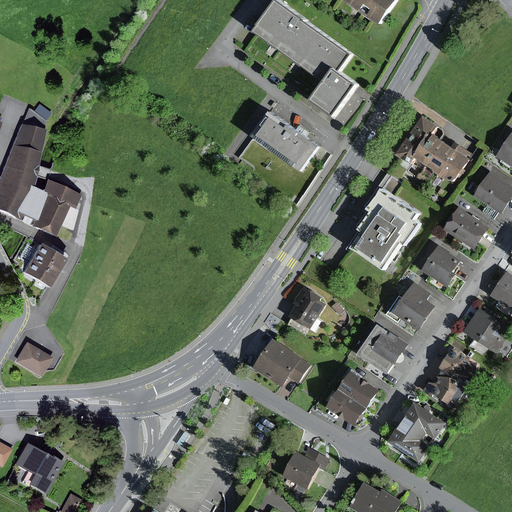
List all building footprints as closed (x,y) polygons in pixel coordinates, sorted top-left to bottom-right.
[(349,0),(380,21),(394,0),(349,0)] [(258,31),(307,67),(329,38),(279,2),(258,31)] [(328,81),(314,101),(337,117),(359,86),(340,73),(353,56),(329,38),(307,67),(328,81)] [(304,172),(322,148),(274,112),(256,137),(304,172)] [(422,118),(396,155),(410,165),(416,157),(449,180),(464,160),(431,137),(437,128),(422,118)] [(0,169),(0,209),(55,237),(68,209),(71,210),(77,199),(45,183),(40,194),(28,187),(43,131),(18,122),(0,169)] [(511,134),(497,157),(511,166),(511,134)] [(511,187),(490,174),(476,196),(489,205),(484,213),(494,219),(500,211),(503,213),(511,198),(511,187)] [(353,249),(386,271),(405,244),(409,247),(423,225),(418,221),(423,214),(385,188),(369,211),(372,213),(360,230),(364,233),(353,249)] [(485,228),(459,210),(445,229),(472,247),(485,228)] [(21,273),(46,288),(62,261),(36,246),(21,273)] [(437,248),(423,270),(446,285),(457,269),(454,267),(457,261),(437,248)] [(511,275),(507,273),(492,296),(511,309),(511,275)] [(399,298),(387,315),(398,322),(404,314),(420,325),(431,309),(421,303),(426,294),(412,285),(402,300),(399,298)] [(295,316),(290,324),(304,332),(308,326),(315,330),(320,322),(314,318),(324,303),(322,298),(303,288),(289,313),(295,316)] [(480,310),(465,333),(495,352),(510,330),(480,310)] [(381,325),(363,352),(394,372),(412,345),(381,325)] [(53,356),(27,341),(16,362),(42,376),(53,356)] [(273,341),(255,368),(282,387),(289,376),(299,383),(311,367),(273,341)] [(446,368),(445,374),(471,376),(479,376),(481,361),(474,361),(474,357),(458,347),(444,366),(446,368)] [(355,370),(342,387),(369,407),(383,389),(355,370)] [(471,376),(445,374),(443,384),(433,383),(429,390),(435,396),(438,393),(458,407),(471,388),(471,376)] [(357,425),(369,407),(342,387),(329,405),(357,425)] [(413,405),(389,440),(418,460),(442,425),(413,405)] [(192,435),(187,432),(178,444),(183,447),(192,435)] [(0,442),(0,466),(3,468),(13,450),(0,442)] [(64,463),(28,443),(16,465),(29,472),(23,482),(47,495),(64,463)] [(328,460),(309,450),(305,459),(320,466),(323,468),(328,460)] [(305,459),(294,454),(283,477),(308,489),(320,466),(305,459)] [(379,494),(363,485),(351,506),(360,511),(397,511),(402,504),(381,492),(379,494)] [(77,511),(83,501),(71,495),(61,511),(77,511)]
